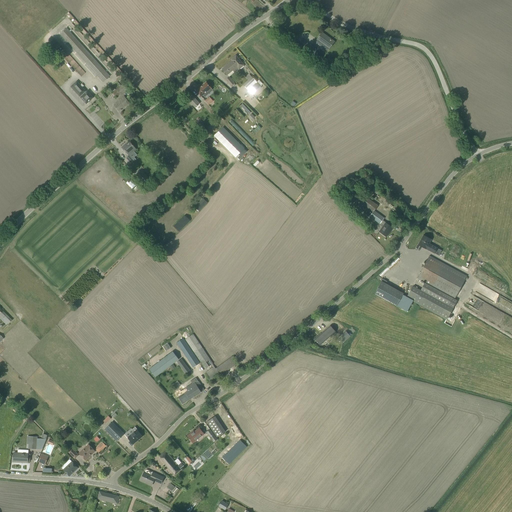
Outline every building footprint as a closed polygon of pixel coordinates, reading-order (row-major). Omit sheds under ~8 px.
[(103,82),(110,76),(66,28),(60,34),(103,82)] [(327,51),(334,42),(322,33),(315,42),(327,51)] [(312,46),(302,39),(298,45),(308,52),(312,46)] [(83,68),(86,66),(65,44),(62,46),(83,68)] [(227,75),(227,74),(229,77),(244,65),(236,56),(231,60),(232,61),(222,69),(227,75)] [(229,77),(226,80),(231,86),(233,87),(235,85),(229,77)] [(243,85),(251,94),(263,83),(259,80),(257,82),(253,78),(253,79),(252,77),(243,85)] [(71,86),(81,97),(87,92),(77,81),(71,86)] [(125,82),(112,92),(116,98),(129,88),(125,82)] [(213,90),(206,82),(196,91),(201,96),(203,95),(205,97),(213,90)] [(87,92),(81,97),(86,103),(93,98),(87,91),(87,92)] [(195,107),(199,103),(192,95),(187,99),(195,107)] [(129,103),(124,97),(119,101),(114,105),(119,111),(126,106),(129,103)] [(209,97),(205,101),(208,105),(213,101),(209,97)] [(243,104),(241,105),(249,114),(251,112),(243,104)] [(197,124),(201,128),(203,129),(206,127),(200,121),(197,124)] [(227,131),(219,139),(234,155),(235,154),(238,156),(245,149),(242,147),(227,131)] [(127,145),(126,144),(121,148),(125,152),(126,151),(129,155),(130,155),(136,150),(130,142),(127,145)] [(129,155),(126,158),(131,164),(134,161),(130,155),(129,155)] [(152,182),(142,170),(136,175),(146,187),(152,182)] [(363,205),(373,212),(378,206),(365,196),(360,203),(364,205),(363,205)] [(199,211),(207,203),(203,198),(194,207),(199,211)] [(374,211),(370,217),(380,224),(379,224),(383,227),(380,232),(381,233),(385,236),(386,237),(390,231),(393,228),(389,225),(382,220),(384,218),(374,211)] [(184,215),(173,226),(179,232),(190,221),(184,215)] [(431,239),(423,235),(418,245),(426,249),(426,248),(429,249),(428,250),(434,253),(437,248),(429,243),(431,239)] [(467,276),(429,256),(417,278),(425,282),(420,290),(413,286),(406,297),(447,320),(453,308),(457,300),(455,299),(467,276)] [(381,281),(374,294),(396,306),(403,293),(381,281)] [(335,331),(330,325),(315,339),(320,345),(325,340),(328,343),(333,339),(332,338),(334,336),(333,334),(335,331)] [(342,343),(350,336),(346,331),(338,338),(342,343)] [(205,369),(213,364),(193,334),(185,340),(205,369)] [(176,343),(193,368),(200,363),(183,338),(176,343)] [(173,351),(149,369),(155,377),(179,359),(173,351)] [(178,362),(187,373),(190,370),(181,359),(178,362)] [(211,382),(220,375),(214,366),(204,373),(207,377),(207,378),(211,382)] [(182,404),(204,390),(196,377),(190,381),(192,383),(182,390),(184,393),(182,395),(179,389),(175,392),(182,404)] [(180,385),(177,381),(171,386),(174,389),(180,385)] [(112,422),(104,429),(117,441),(118,439),(124,434),(112,422)] [(131,435),(128,438),(130,440),(133,444),(142,436),(137,430),(135,427),(132,430),(133,432),(130,434),(131,435)] [(204,434),(199,428),(192,434),(191,433),(187,436),(192,443),(204,434)] [(217,439),(210,430),(206,433),(213,442),(217,439)] [(29,437),(28,449),(36,449),(36,448),(40,448),(41,441),(37,441),(38,437),(29,436),(29,437)] [(240,440),(222,457),(229,464),(247,447),(240,440)] [(102,442),(95,449),(98,452),(105,445),(102,442)] [(88,444),(79,453),(85,460),(95,451),(88,444)] [(75,459),(78,455),(72,448),(68,451),(75,459)] [(198,457),(205,450),(203,448),(196,455),(198,457)] [(166,451),(160,457),(161,458),(161,459),(164,463),(173,475),(181,469),(178,465),(181,463),(177,459),(174,461),(169,455),(168,453),(166,451)] [(28,454),(13,453),(13,460),(17,461),(17,462),(28,462),(28,461),(30,461),(30,454),(28,454)] [(45,464),(48,456),(42,454),(39,462),(45,464)] [(187,456),(183,459),(188,465),(192,462),(187,456)] [(63,470),(69,476),(78,468),(72,461),(63,470)] [(154,480),(161,484),(163,477),(146,470),(145,471),(145,472),(144,472),(140,480),(145,483),(147,482),(148,482),(148,483),(151,485),(154,480)] [(171,482),(167,487),(169,490),(167,492),(171,495),(174,492),(176,494),(179,489),(171,482)] [(96,499),(117,504),(119,496),(98,491),(96,499)] [(222,500),(218,506),(222,508),(225,510),(227,507),(228,504),(222,500)]
